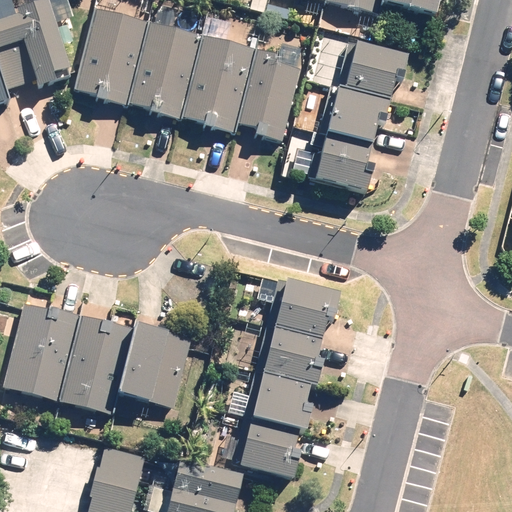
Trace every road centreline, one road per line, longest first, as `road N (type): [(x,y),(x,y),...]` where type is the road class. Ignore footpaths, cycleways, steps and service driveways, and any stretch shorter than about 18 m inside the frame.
road 1 (residential): [(435,257),(175,204),(66,214)]
road 2 (residential): [(500,0),(435,257)]
road 3 (residential): [(424,301),(369,511)]
